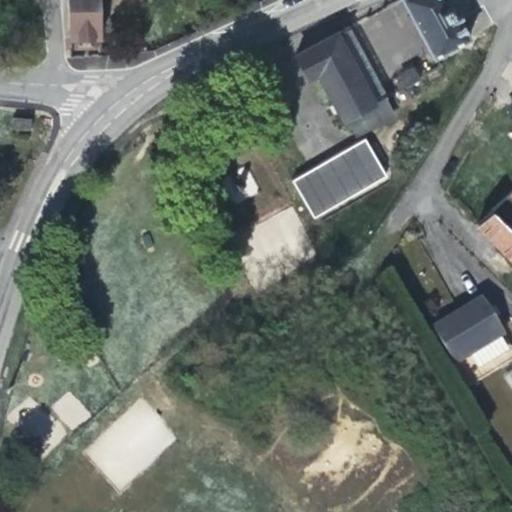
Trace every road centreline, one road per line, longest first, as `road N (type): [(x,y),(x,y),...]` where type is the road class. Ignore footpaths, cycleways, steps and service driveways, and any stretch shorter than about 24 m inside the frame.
road 1 (tertiary): [(0,305),(70,147),(125,103)]
road 2 (residential): [(388,225),(511,22)]
road 3 (tertiary): [(125,103),(165,73),(326,0)]
